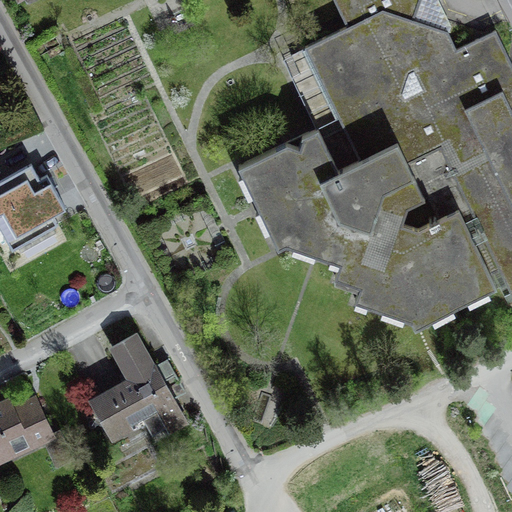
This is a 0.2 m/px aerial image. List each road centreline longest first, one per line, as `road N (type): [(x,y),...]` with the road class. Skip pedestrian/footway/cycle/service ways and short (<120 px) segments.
road 1 (residential): [(0,28),(234,450),(273,499)]
road 2 (unclassified): [(511,361),(303,462),(273,499)]
road 3 (unknown): [(431,402),(491,511)]
